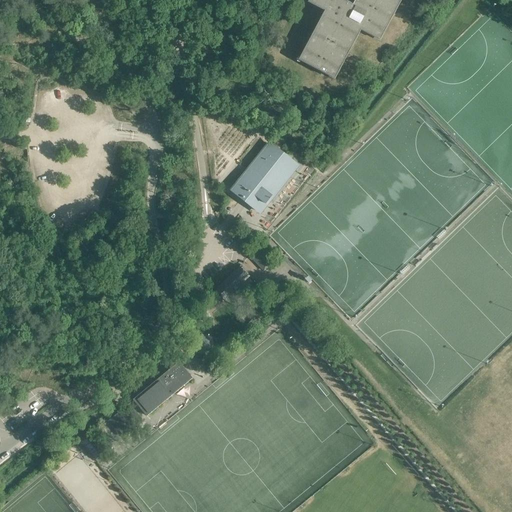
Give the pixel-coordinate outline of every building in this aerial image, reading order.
[(358,0),(358,1),(355,0),(352,5),(349,3),(342,0),(309,0),(317,4),(315,6),(324,11),(322,16),(325,18),(322,22),(320,21),(313,33),(316,34),(314,38),(311,37),(302,54),(305,55),(301,62),(332,78),(335,71),(338,73),(347,56),(344,55),(346,50),(349,52),(355,40),(353,38),(355,34),(358,35),(360,30),(377,39),(380,32),(383,34),(391,19),(388,18),(391,13),(393,15),(401,0),(358,0)] [(296,165),(269,144),(232,191),(259,212),(296,165)] [(252,259),(264,271),(269,265),(258,254),(252,259)] [(213,293),(222,303),(249,276),(240,267),(213,293)] [(196,353),(207,356),(214,349),(212,338),(202,335),(194,342),(196,353)] [(134,400),(147,415),(192,378),(179,362),(134,400)] [(142,419),(129,404),(108,421),(121,437),(142,419)] [(80,441),(96,459),(106,450),(91,432),(80,441)]
